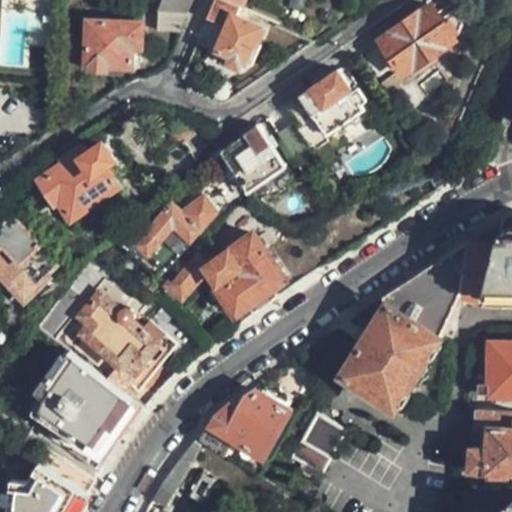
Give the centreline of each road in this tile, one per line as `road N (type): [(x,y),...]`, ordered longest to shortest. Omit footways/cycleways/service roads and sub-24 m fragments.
road 1 (residential): [(115,511),(147,456),(190,407),(511,185)]
road 2 (residential): [(148,84),(234,109),(400,0)]
road 3 (residential): [(0,184),(148,84)]
